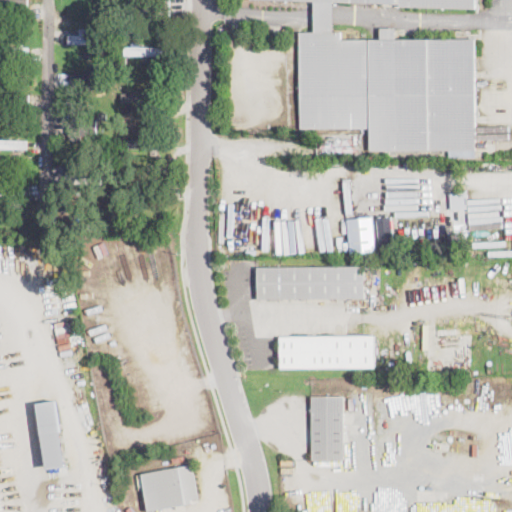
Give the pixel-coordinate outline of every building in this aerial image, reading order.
[(170,0),(171,15),(125,15),(125,0),(170,0)] [(477,0),(477,10),(401,8),(401,4),(334,2),(334,15),(334,32),(342,32),(342,40),(381,39),(381,28),(396,28),(397,39),(476,39),(477,150),(371,151),(371,128),(301,129),(301,32),(315,32),(315,15),(314,1),(282,0),(477,0)] [(108,36),(108,44),(68,43),(68,35),(108,36)] [(167,47),(167,56),(126,55),(126,47),(167,47)] [(127,55),(126,63),(119,63),(120,55),(127,55)] [(71,87),(100,86),(99,71),(71,72),(71,87)] [(111,80),(111,89),(66,88),(66,80),(111,80)] [(123,101),(145,100),(145,91),(123,92),(123,101)] [(0,94),(30,95),(30,104),(0,103),(0,94)] [(86,109),(86,117),(97,117),(97,134),(68,134),(69,116),(70,116),(71,109),(86,109)] [(28,147),(0,146),(0,138),(28,139),(28,147)] [(169,148),(127,149),(127,140),(169,139),(169,148)] [(341,149),(322,149),(322,141),(341,141),(341,149)] [(77,172),(77,175),(103,175),(103,183),(66,183),(66,174),(73,174),(73,172),(77,172)] [(167,185),(167,194),(133,193),(134,185),(167,185)] [(28,194),(0,195),(0,187),(28,186),(28,194)] [(452,209),(451,192),(467,191),(468,208),(452,209)] [(394,245),(393,215),(378,216),(379,246),(394,245)] [(373,217),(376,250),(371,250),(370,249),(356,250),(355,248),(351,248),(348,221),(353,220),(353,218),(373,217)] [(107,230),(102,230),(102,222),(113,222),(113,228),(107,228),(107,230)] [(364,298),(258,299),(258,266),(364,266),(364,298)] [(375,367),(281,368),(280,336),(289,336),(374,335),(375,367)] [(344,396),(344,399),(347,399),(347,413),(344,413),(344,441),(347,441),(347,456),(344,456),(344,459),(312,459),(312,396),(344,396)] [(67,466),(49,469),(38,404),(56,401),(67,466)] [(391,444),(384,444),(384,409),(392,409),(391,444)] [(163,508),(148,511),(142,473),(193,464),(199,497),(191,499),(191,503),(163,508)]
